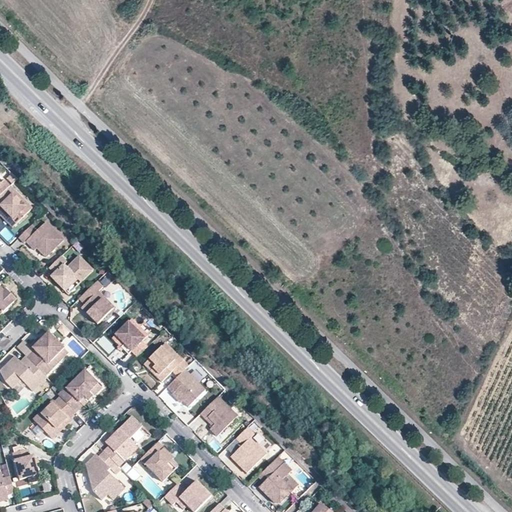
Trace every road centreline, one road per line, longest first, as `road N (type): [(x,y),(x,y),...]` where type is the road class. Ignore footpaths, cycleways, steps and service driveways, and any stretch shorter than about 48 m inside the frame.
road 1 (secondary): [(467,511),(0,58)]
road 2 (residential): [(256,511),(134,387),(62,461),(73,499)]
road 3 (track): [(67,123),(149,0)]
road 4 (residential): [(0,249),(40,288),(40,307),(0,347)]
road 5 (unknown): [(134,387),(57,307),(40,307)]
